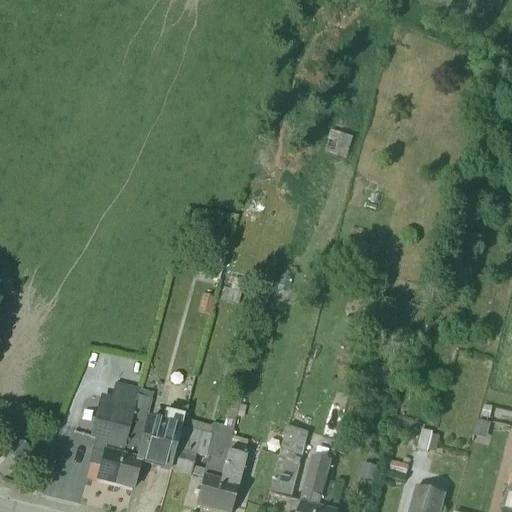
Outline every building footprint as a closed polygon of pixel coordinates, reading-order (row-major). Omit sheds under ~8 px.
[(334,133),(330,154),(351,158),(356,138),(334,133)] [(210,444),(202,478),(220,483),(227,454),(247,384),(235,382),(223,428),(216,426),(210,444)] [(137,393),(114,387),(109,404),(133,410),(137,393)] [(133,410),(121,457),(137,462),(147,423),(148,423),(149,421),(144,419),(149,401),(136,398),(133,410)] [(394,406),(379,402),(370,436),(385,440),(394,406)] [(109,404),(99,406),(91,439),(95,440),(90,464),(100,467),(104,453),(121,457),(133,410),(109,404)] [(491,424),(477,420),(473,436),(488,439),(491,424)] [(148,423),(147,423),(137,462),(139,462),(138,464),(169,472),(179,435),(180,431),(148,423)] [(304,495),(322,499),(327,481),(331,466),(303,458),(309,435),(287,429),(269,498),(301,506),(304,495)] [(433,437),(413,432),(408,451),(427,457),(433,437)] [(206,443),(179,435),(169,472),(191,476),(196,457),(202,458),(206,443)] [(210,444),(206,443),(202,458),(196,457),(191,476),(202,478),(210,444)] [(121,457),(104,453),(100,467),(96,483),(113,487),(121,457)] [(244,458),(227,454),(220,483),(237,487),(244,458)] [(121,457),(113,487),(131,492),(138,464),(139,462),(137,462),(121,457)] [(408,468),(386,462),(382,476),(404,482),(408,468)] [(211,511),(220,483),(202,478),(193,508),(207,511),(211,511)] [(319,509),(328,511),(337,511),(344,485),(327,481),(322,499),(319,509)] [(230,511),(237,487),(220,483),(211,511),(230,511)] [(439,511),(445,492),(415,484),(409,506),(424,510),(431,511),(439,511)] [(511,485),(509,485),(507,493),(506,493),(501,509),(502,510),(511,511),(511,485)] [(301,506),(319,509),(322,499),(304,495),(301,506)]
